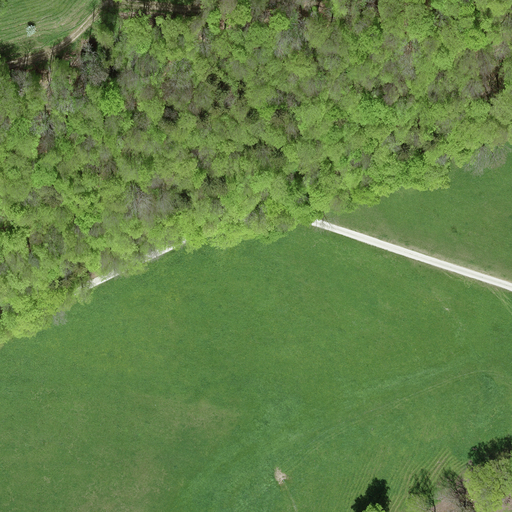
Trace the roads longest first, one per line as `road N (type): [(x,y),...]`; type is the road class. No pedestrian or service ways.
road 1 (track): [(511,288),(303,217),(256,215),(176,242),(0,333)]
road 2 (track): [(0,64),(64,44),(109,6),(265,0)]
road 3 (track): [(359,0),(511,37)]
